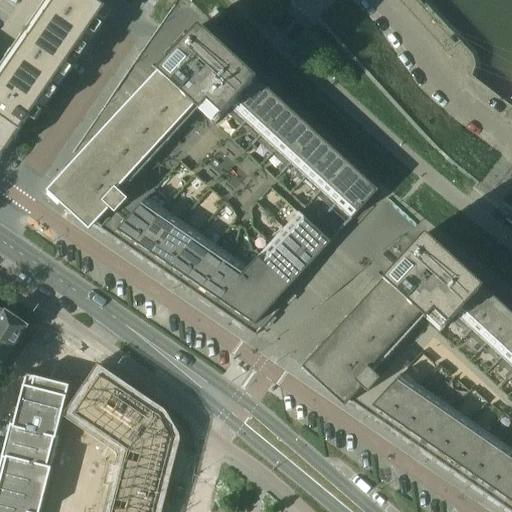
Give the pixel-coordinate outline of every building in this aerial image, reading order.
[(0,159),(90,29),(105,7),(94,0),(54,0),(0,79),(0,159)] [(132,67),(146,82),(47,192),(256,336),(337,248),(339,245),(348,253),(380,283),(302,368),(511,511),(511,314),(425,234),(382,195),(378,191),(274,95),(199,23),(178,1),(132,67)] [(0,361),(3,363),(4,364),(16,346),(29,328),(28,327),(0,307),(0,361)] [(100,376),(74,414),(128,451),(112,511),(153,511),(172,439),(160,417),(100,376)] [(0,511),(39,511),(70,392),(24,380),(12,427),(0,423),(0,511)]
